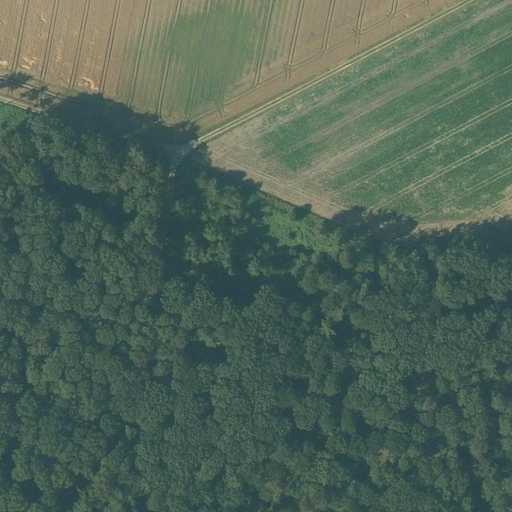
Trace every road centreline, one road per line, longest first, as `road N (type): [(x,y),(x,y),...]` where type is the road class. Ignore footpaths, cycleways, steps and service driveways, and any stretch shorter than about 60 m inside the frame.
road 1 (track): [(133,511),(178,152),(468,0)]
road 2 (track): [(511,478),(390,473),(133,507)]
road 3 (track): [(0,99),(178,152)]
